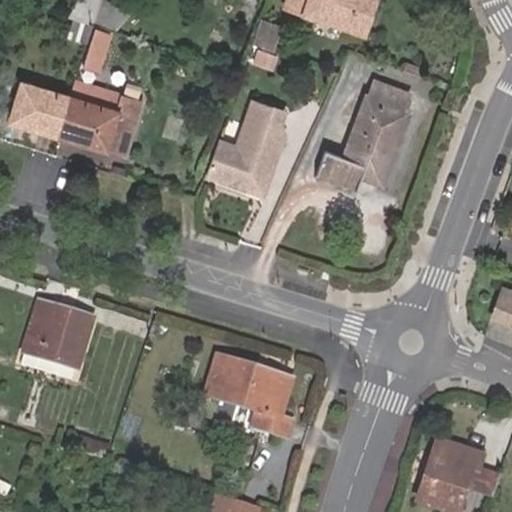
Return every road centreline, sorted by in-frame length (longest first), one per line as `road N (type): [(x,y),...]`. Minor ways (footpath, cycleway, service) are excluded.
road 1 (tertiary): [(0,213),(383,334)]
road 2 (unclassified): [(511,83),(421,317)]
road 3 (unclassified): [(395,366),(346,511)]
